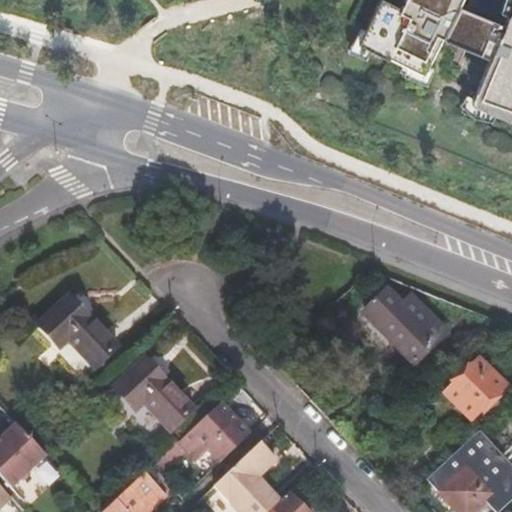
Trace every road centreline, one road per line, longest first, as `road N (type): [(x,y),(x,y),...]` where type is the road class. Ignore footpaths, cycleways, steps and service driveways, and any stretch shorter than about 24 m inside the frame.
road 1 (secondary): [(92,129),(147,169),(332,220),(511,288)]
road 2 (secondary): [(511,250),(341,180),(154,119),(92,129)]
road 3 (residential): [(385,511),(178,296)]
road 4 (residential): [(0,208),(92,129)]
